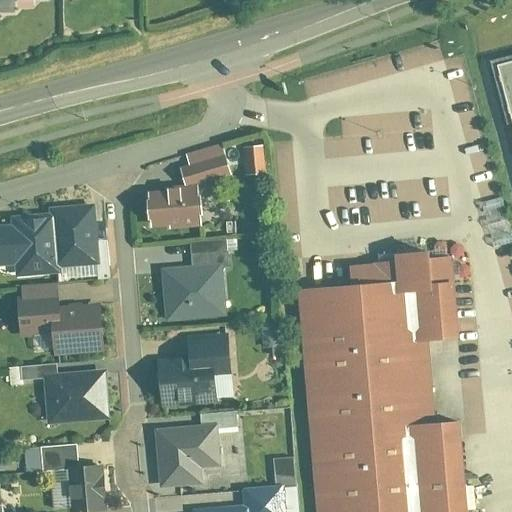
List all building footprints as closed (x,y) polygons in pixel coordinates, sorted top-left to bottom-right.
[(511,59),(493,64),(511,133),(511,59)] [(200,189),(148,191),(148,226),(201,225),(200,189)] [(0,221),(0,265),(16,264),(17,278),(58,276),(57,264),(97,264),(93,207),(27,207),(7,216),(0,221)] [(353,286),(301,290),(318,511),(466,511),(462,469),(459,422),(434,424),(427,340),(458,337),(451,257),(429,259),(429,252),(398,254),(398,261),(376,263),(376,265),(351,267),(353,286)] [(221,268),(157,274),(162,326),(225,319),(221,268)] [(58,296),(13,300),(17,338),(50,336),(52,356),(101,352),(98,312),(58,314),(58,296)] [(157,364),(161,409),(215,405),(213,383),(226,380),(224,344),(180,348),(180,361),(157,364)] [(50,419),(108,415),(105,373),(47,377),(50,419)] [(215,425),(151,430),(158,488),(203,484),(203,471),(219,469),(215,425)] [(104,511),(100,466),(65,469),(68,511),(104,511)]
